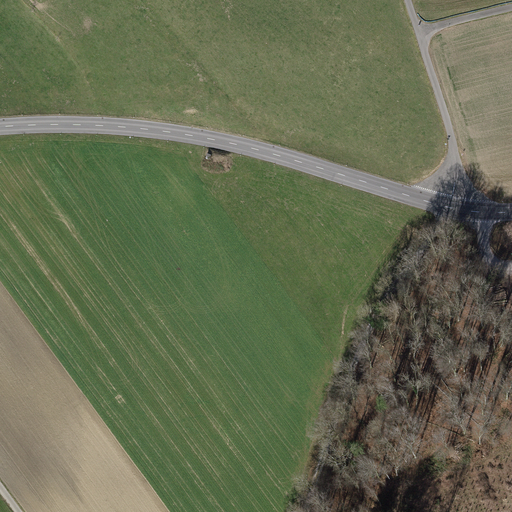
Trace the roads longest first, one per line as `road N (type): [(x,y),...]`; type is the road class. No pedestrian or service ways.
road 1 (tertiary): [(511,212),(450,207),(203,137),(92,124),(0,127)]
road 2 (track): [(450,207),(375,317),(307,511)]
road 3 (track): [(478,408),(473,292),(493,261)]
